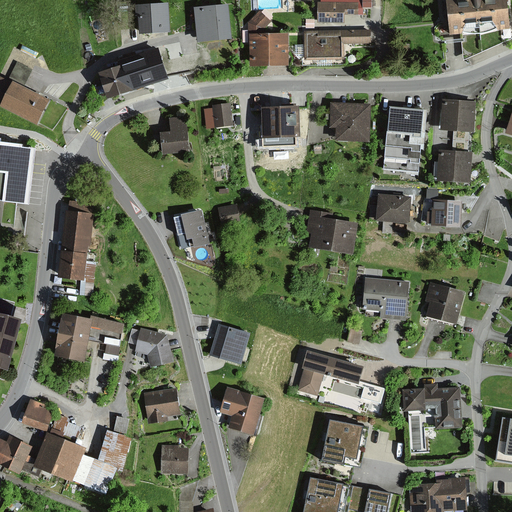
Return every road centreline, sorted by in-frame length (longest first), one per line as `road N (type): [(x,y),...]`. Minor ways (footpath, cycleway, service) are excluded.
road 1 (unclassified): [(92,156),(168,264),(232,511)]
road 2 (residential): [(0,426),(34,353),(58,190),(69,165),(92,156)]
road 3 (residential): [(245,85),(452,82),(511,62)]
road 4 (residential): [(92,156),(72,117),(99,66),(195,36)]
road 5 (residential): [(92,156),(97,133),(139,106),(245,85)]
road 6 (residential): [(245,85),(257,187),(304,215)]
road 7 (residential): [(487,511),(478,368)]
